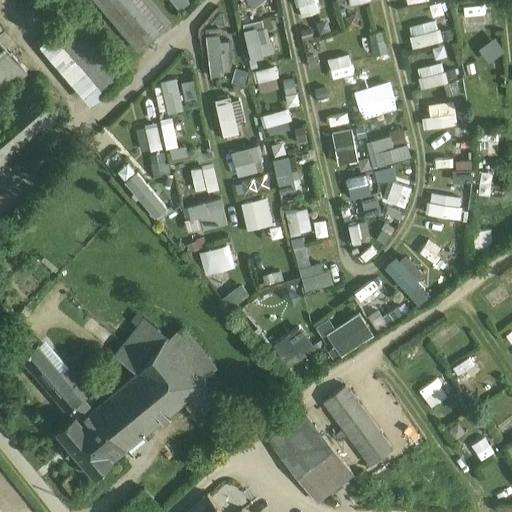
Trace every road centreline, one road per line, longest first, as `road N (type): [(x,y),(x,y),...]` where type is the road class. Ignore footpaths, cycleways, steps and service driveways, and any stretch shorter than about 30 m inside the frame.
road 1 (track): [(286,0),(338,257),(350,272),(369,273),(419,203),(422,163),(386,0)]
road 2 (track): [(247,284),(188,25)]
